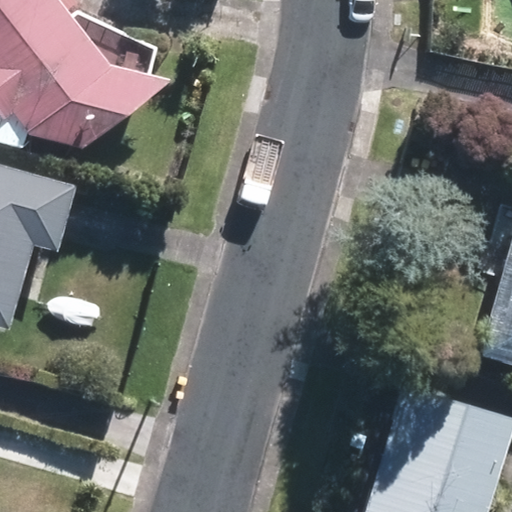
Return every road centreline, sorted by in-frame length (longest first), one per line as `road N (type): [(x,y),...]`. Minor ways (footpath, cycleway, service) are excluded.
road 1 (residential): [(328,0),(326,61),(206,511)]
road 2 (unknown): [(377,55),(511,85)]
